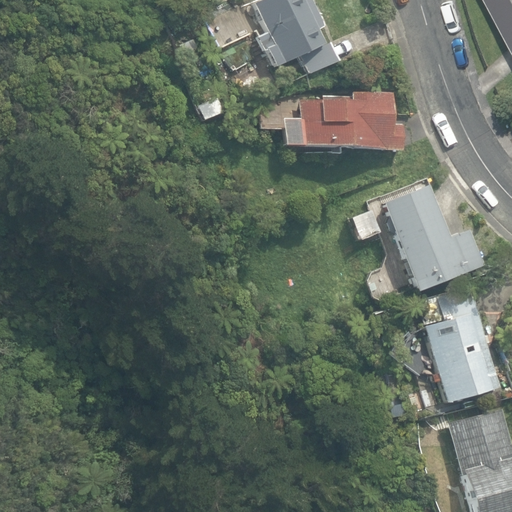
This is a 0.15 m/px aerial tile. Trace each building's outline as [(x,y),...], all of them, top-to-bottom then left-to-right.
[(295,57),(304,76),(336,61),(327,42),(319,46),(312,30),(320,27),(307,0),(259,0),(249,5),(262,33),(250,39),(257,54),(262,51),(270,69),(295,57)] [(511,0),(490,0),(511,37),(511,0)] [(293,148),(398,151),(399,126),(388,125),(389,94),(348,93),(347,97),(335,96),(334,102),(295,101),(293,148)] [(376,205),(410,293),(480,266),(466,229),(445,237),(425,186),(376,205)] [(432,296),(438,320),(472,311),(465,287),(432,296)] [(435,382),(441,403),(495,388),(473,313),(420,328),(433,374),(428,375),(430,383),(435,382)] [(511,511),(511,456),(508,458),(495,411),(443,424),(466,511),(511,511)]
